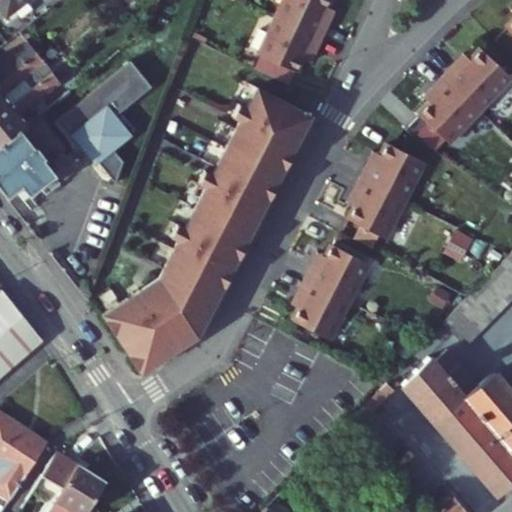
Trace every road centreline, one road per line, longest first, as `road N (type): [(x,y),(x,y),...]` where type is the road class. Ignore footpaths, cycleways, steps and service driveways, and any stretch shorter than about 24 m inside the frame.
road 1 (residential): [(356,79),(218,337),(123,407)]
road 2 (tertiary): [(123,407),(0,240)]
road 3 (residential): [(356,79),(450,0)]
road 4 (tertiary): [(186,511),(123,407)]
